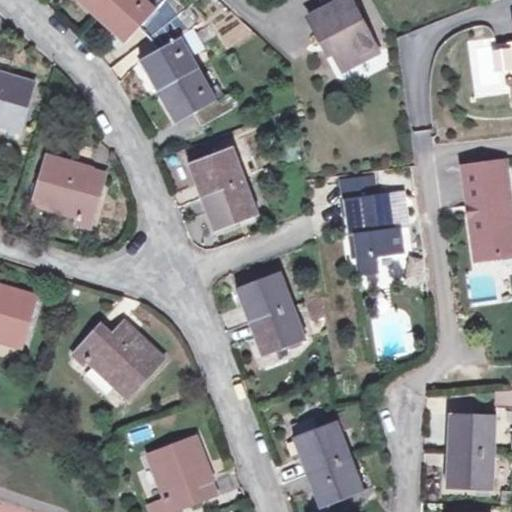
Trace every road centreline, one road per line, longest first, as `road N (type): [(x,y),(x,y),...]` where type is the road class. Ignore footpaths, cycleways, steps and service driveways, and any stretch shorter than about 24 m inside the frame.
road 1 (residential): [(407,511),(413,383),(455,355),(420,126)]
road 2 (residential): [(169,278),(145,165),(78,49),(12,0)]
road 3 (residential): [(276,511),(169,278)]
road 4 (residential): [(169,278),(0,254)]
road 5 (residential): [(302,228),(169,278)]
